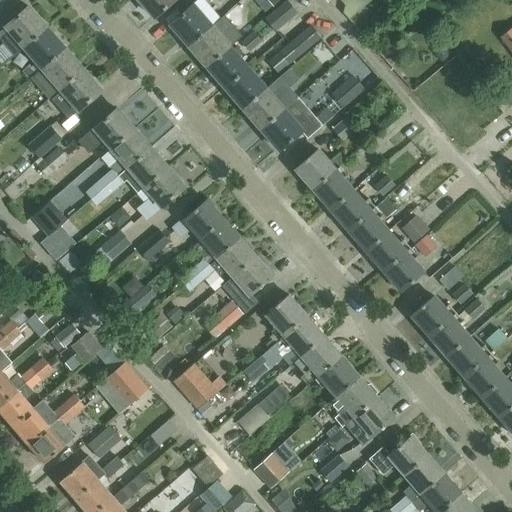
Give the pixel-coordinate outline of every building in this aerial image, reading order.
[(138,0),(154,17),(173,0),(138,0)] [(286,0),(284,0),(265,17),(274,28),(295,9),(286,0)] [(325,0),(328,2),(330,0),(340,0),(345,5),(343,12),(349,20),(372,0),(325,0)] [(243,4),(232,10),(240,23),(250,18),(243,4)] [(170,24),(189,46),(211,26),(192,5),(170,24)] [(24,47),(47,28),(29,6),(6,26),(5,26),(6,27),(0,32),(0,40),(14,56),(24,47)] [(223,16),(211,26),(189,46),(207,66),(229,47),(241,36),(223,16)] [(290,65),(321,38),(310,25),(278,51),(290,65)] [(47,28),(24,47),(42,68),(65,48),(47,28)] [(511,30),(501,39),(511,53),(511,30)] [(253,32),(241,42),(249,52),(262,41),(253,32)] [(207,66),(225,87),(247,68),(229,47),(207,66)] [(83,69),(65,48),(42,68),(43,68),(32,77),(49,97),(60,88),(60,89),(83,69)] [(225,87),(243,108),(265,89),(247,68),(225,87)] [(101,90),(83,69),(60,89),(62,90),(52,99),(68,117),(77,109),(78,110),(101,90)] [(283,73),(265,89),(243,108),(260,129),(282,109),(273,98),(291,82),(283,73)] [(342,106),(363,87),(352,75),(331,94),(342,106)] [(279,150),(301,131),(307,138),(322,125),(296,96),(282,109),(260,129),(279,150)] [(117,109),(94,128),(80,141),(90,153),(104,140),(111,148),(134,128),(117,109)] [(342,141),(356,128),(346,117),(332,130),(342,141)] [(61,139),(50,127),(29,145),(39,157),(61,139)] [(128,168),(128,167),(150,148),(134,128),(111,148),(120,158),(110,167),(113,170),(114,170),(119,176),(128,168)] [(369,145),(347,160),(354,171),(377,156),(369,145)] [(113,170),(100,182),(110,194),(126,181),(137,193),(144,186),(167,167),(150,148),(128,167),(128,168),(119,176),(114,170),(113,170)] [(45,177),(67,158),(59,149),(37,167),(45,177)] [(296,169),(314,190),(341,167),(333,158),(329,162),(318,150),(296,169)] [(167,167),(144,186),(152,196),(138,208),(147,219),(184,187),(167,167)] [(314,190),(331,210),(354,191),(343,179),(348,175),(341,167),(314,190)] [(395,187),(387,176),(374,187),(383,197),(395,187)] [(97,205),(110,194),(100,182),(86,193),(97,205)] [(331,210),(349,231),(376,207),(368,199),(364,203),(354,191),(331,210)] [(193,228),(201,237),(224,218),(207,198),(172,229),(181,239),(193,228)] [(50,202),(32,218),(47,236),(66,220),(50,202)] [(376,207),(349,231),(366,251),(389,232),(378,219),(383,215),(376,207)] [(240,237),(224,218),(201,237),(202,238),(193,246),(204,258),(209,264),(240,237)] [(169,242),(158,230),(137,249),(148,261),(169,242)] [(120,231),(101,247),(111,259),(130,243),(120,231)] [(366,251),(384,271),(411,248),(404,240),(399,244),(389,232),(366,251)] [(257,256),(240,237),(209,264),(204,258),(192,269),(202,280),(214,269),(220,276),(228,269),(234,275),(257,256)] [(280,277),(297,269),(287,248),(270,256),(280,277)] [(411,248),(384,271),(402,292),(424,273),(413,260),(418,256),(411,248)] [(250,295),(274,275),(257,256),(234,275),(222,285),(245,311),(256,302),(250,295)] [(447,290),(463,277),(455,267),(439,281),(447,290)] [(180,280),(185,285),(190,291),(202,280),(192,269),(180,280)] [(155,294),(147,285),(120,308),(128,317),(155,294)] [(461,306),(473,295),(465,285),(452,296),(461,306)] [(280,338),(283,335),(306,315),(288,294),(265,314),(276,327),(272,330),(280,338)] [(0,299),(0,316),(14,305),(5,295),(0,299)] [(429,336),(457,312),(449,303),(444,308),(433,295),(411,315),(429,336)] [(64,305),(56,296),(35,315),(43,324),(64,305)] [(473,320),(486,309),(477,299),(464,310),(473,320)] [(214,339),(241,315),(230,303),(203,326),(214,339)] [(429,336),(446,356),(469,337),(458,324),(464,320),(457,312),(429,336)] [(306,315),(283,335),(279,339),(287,347),(291,344),(301,355),(324,336),(306,315)] [(248,350),(263,342),(252,320),(236,327),(248,350)] [(10,342),(21,333),(11,321),(0,331),(10,342)] [(80,334),(71,323),(54,337),(63,348),(80,334)] [(1,351),(10,342),(0,331),(0,373),(1,372),(11,363),(1,351)] [(89,331),(71,346),(84,362),(102,348),(89,331)] [(324,336),(301,355),(293,363),(303,375),(299,378),(306,386),(341,356),(324,336)] [(484,344),(479,348),(469,337),(446,356),(464,377),(492,352),(484,344)] [(266,373),(287,354),(276,342),(255,360),(263,369),(266,373)] [(164,346),(149,359),(159,369),(173,356),(164,346)] [(464,377),(482,397),(504,377),(493,365),(499,360),(492,352),(464,377)] [(336,396),(359,376),(341,356),(315,379),(323,388),(326,385),(336,396)] [(43,358),(32,368),(42,379),(53,369),(43,358)] [(147,389),(125,363),(106,378),(128,405),(147,389)] [(173,382),(197,408),(217,390),(193,364),(173,382)] [(31,388),(42,379),(32,368),(21,377),(26,383),(0,404),(0,410),(13,426),(33,408),(25,399),(33,392),(31,388)] [(21,377),(18,374),(9,381),(1,372),(0,373),(0,404),(26,383),(21,377)] [(345,424),(350,420),(377,397),(375,394),(376,392),(370,385),(367,386),(359,376),(336,396),(330,401),(340,413),(333,419),(340,429),(345,425),(345,424)] [(482,397),(499,417),(511,406),(511,386),(504,377),(482,397)] [(267,415),(288,397),(280,387),(258,405),(267,415)] [(64,404),(74,416),(85,407),(75,395),(64,404)] [(395,418),(377,397),(350,420),(357,428),(361,425),(372,437),(395,418)] [(33,408),(13,426),(29,444),(49,427),(57,419),(55,416),(55,415),(53,413),(43,400),(33,408)] [(55,415),(55,416),(57,419),(29,444),(45,463),(74,437),(64,425),(74,416),(64,404),(53,413),(55,415)] [(237,422),(249,436),(268,419),(257,405),(237,422)] [(511,406),(499,417),(511,432),(511,406)] [(110,426),(88,445),(99,457),(121,438),(110,426)] [(395,464),(404,475),(428,455),(411,435),(389,454),(382,446),(369,458),(383,475),(395,464)] [(343,453),(350,463),(366,451),(359,442),(343,453)] [(270,489),(293,468),(277,449),(253,470),(270,489)] [(109,462),(116,471),(124,464),(117,455),(109,462)] [(339,455),(321,470),(330,481),(348,466),(339,455)] [(444,474),(428,455),(404,475),(412,484),(403,492),(407,496),(412,501),(444,474)] [(76,499),(98,480),(98,481),(103,477),(105,474),(101,469),(89,456),(60,481),(76,499)] [(211,485),(222,475),(207,457),(195,467),(211,485)] [(108,477),(116,471),(109,462),(101,469),(105,474),(108,477)] [(142,472),(112,497),(95,511),(125,511),(120,506),(149,480),(142,472)] [(437,511),(460,492),(444,474),(412,501),(407,496),(399,503),(406,511),(410,511),(416,507),(419,511),(429,503),(436,511),(437,511)] [(76,499),(86,511),(95,511),(112,497),(104,488),(109,484),(103,477),(98,481),(98,480),(76,499)] [(219,483),(202,499),(214,511),(231,497),(219,483)] [(236,511),(246,511),(257,502),(245,489),(229,504),(236,511)] [(476,511),(477,511),(460,492),(437,511),(476,511)]
